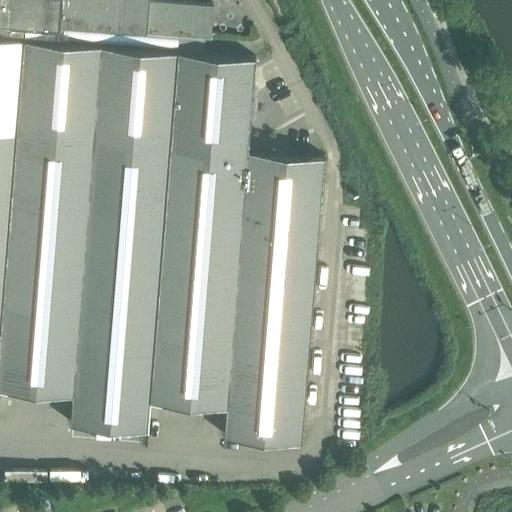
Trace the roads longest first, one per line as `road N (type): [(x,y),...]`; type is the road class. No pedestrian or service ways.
road 1 (primary): [(335,0),(511,354)]
road 2 (primary): [(511,264),(383,0)]
road 3 (unclassified): [(511,390),(438,420),(314,510)]
road 4 (unclassified): [(314,510),(511,431)]
